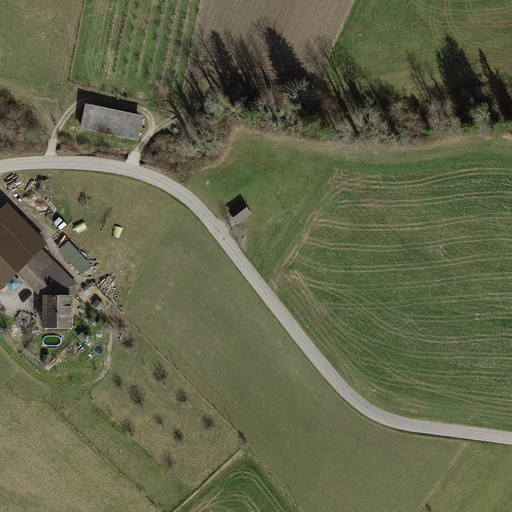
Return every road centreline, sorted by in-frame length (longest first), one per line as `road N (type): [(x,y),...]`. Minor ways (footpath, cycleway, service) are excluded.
road 1 (residential): [(0,167),(88,163),(161,180),(206,216),(363,405),(391,421),(511,440)]
road 2 (track): [(50,162),(60,125),(93,101),(150,117),(152,131),(130,169)]
road 3 (track): [(149,135),(214,88),(254,82)]
